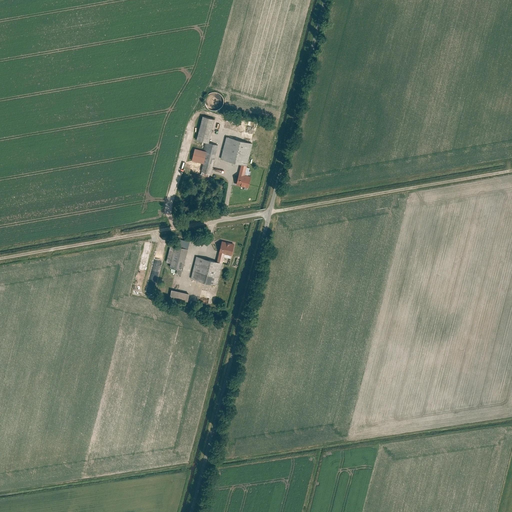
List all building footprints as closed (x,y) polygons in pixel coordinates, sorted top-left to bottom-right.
[(223,105),(224,103),(224,99),(223,97),(222,96),(221,95),(220,94),(218,92),(216,92),(214,92),(212,92),(211,93),(209,94),(208,95),(206,96),(206,98),(205,100),(205,101),(205,103),(206,105),(207,107),(208,108),(210,109),(211,110),(213,110),(215,111),(217,110),(219,110),(220,109),(221,108),(222,107),(223,105)] [(195,140),(207,143),(205,151),(194,148),(191,159),(202,162),(199,175),(210,177),(218,144),(208,142),(214,119),(201,116),(195,140)] [(228,137),(221,160),(239,165),(233,184),(250,190),(254,177),(245,175),(253,143),(228,137)] [(176,273),(181,275),(189,241),(184,240),(182,247),(170,244),(166,264),(178,267),(176,273)] [(217,283),(224,253),(231,255),(234,243),(221,240),(218,251),(219,251),(217,262),(196,256),(191,277),(217,283)] [(189,292),(171,288),(169,296),(187,300),(189,292)]
